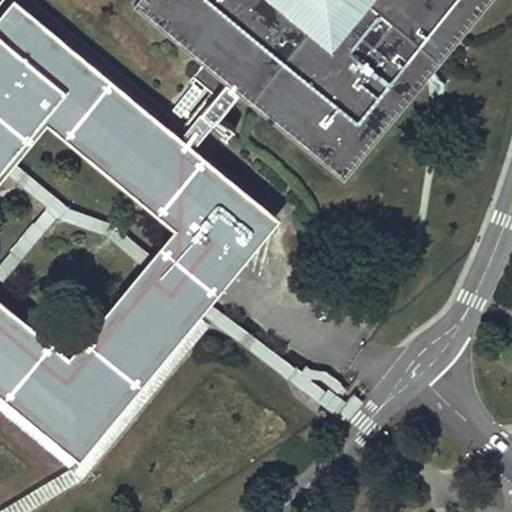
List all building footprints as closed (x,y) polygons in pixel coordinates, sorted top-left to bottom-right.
[(134,0),(133,1),(204,61),(227,80),(239,90),(342,177),(489,0),(134,0)] [(0,385),(75,448),(190,311),(202,297),(269,217),(189,150),(176,140),(14,3),(0,19),(0,385)] [(204,120),(213,109),(219,114),(239,90),(227,80),(204,61),(189,77),(212,97),(176,140),(189,150),(210,125),(204,120)] [(213,109),(204,120),(232,142),(241,132),(213,109)] [(0,511),(22,511),(74,478),(77,475),(206,323),(315,406),(319,402),(324,395),(336,404),(330,411),(327,414),(340,424),(349,413),(361,399),(338,381),(325,371),(308,368),(304,365),(299,371),(202,297),(190,311),(193,314),(75,453),(0,390),(0,410),(66,465),(0,509),(0,511)] [(324,395),(319,402),(330,411),(336,404),(324,395)]
